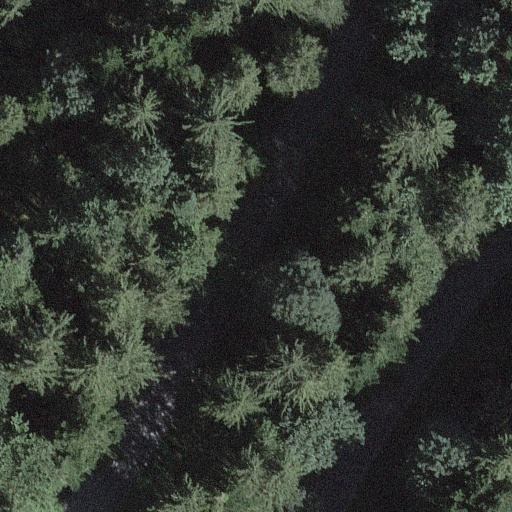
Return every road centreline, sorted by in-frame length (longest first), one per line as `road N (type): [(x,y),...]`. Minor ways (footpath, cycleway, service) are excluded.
road 1 (unclassified): [(362,0),(117,442),(88,511)]
road 2 (unclassified): [(331,511),(402,381),(511,239)]
